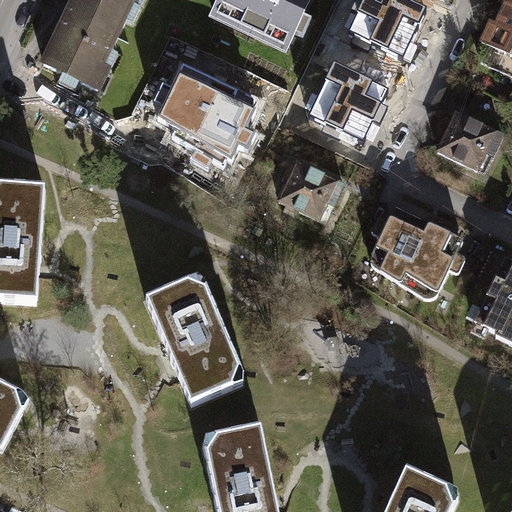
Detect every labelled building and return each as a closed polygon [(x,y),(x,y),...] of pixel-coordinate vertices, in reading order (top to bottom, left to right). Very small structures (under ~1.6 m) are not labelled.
[(107,75),(136,11),(112,0),(76,0),(44,73),(104,100),(114,78),(107,75)] [(112,0),(136,11),(141,0),(112,0)] [(210,27),(287,65),(298,42),(305,45),(313,27),(307,24),(318,0),(220,0),(223,1),(210,27)] [(368,51),(369,49),(407,66),(430,16),(396,0),(369,0),(368,3),(361,0),(360,0),(353,16),(360,19),(352,39),(353,39),(351,43),(368,51)] [(511,0),(506,0),(493,30),(485,27),(475,47),(483,50),(477,64),(511,80),(511,0)] [(341,139),(340,142),(357,150),(360,143),(367,146),(377,125),(383,128),(390,113),(384,111),(392,95),(336,70),(313,120),(327,126),(325,132),(341,139)] [(184,71),(160,125),(180,133),(175,141),(200,155),(194,164),(210,173),(215,165),(225,171),(230,164),(235,166),(242,152),(250,155),(257,141),(250,138),(259,118),(252,115),(256,105),(184,71)] [(453,116),(436,155),(485,177),(503,137),(453,116)] [(320,228),(341,187),(298,168),(278,208),(320,228)] [(35,270),(41,191),(0,188),(0,303),(33,306),(35,270)] [(379,239),(371,258),(371,266),(374,272),(425,302),(431,302),(437,298),(449,273),(455,276),(458,275),(463,262),(463,260),(455,257),(461,245),(461,242),(395,211),(391,212),(385,224),(380,221),(377,222),(372,233),(373,236),(379,239)] [(511,266),(507,264),(475,327),(501,340),(500,343),(511,349),(511,266)] [(194,280),(142,302),(164,353),(187,408),(239,386),(239,376),(201,285),(194,280)] [(0,386),(0,453),(3,455),(29,405),(23,398),(0,386)] [(257,429),(202,440),(200,449),(212,511),(274,511),(274,508),(257,429)] [(454,493),(403,470),(383,511),(450,511),(454,503),(454,493)]
